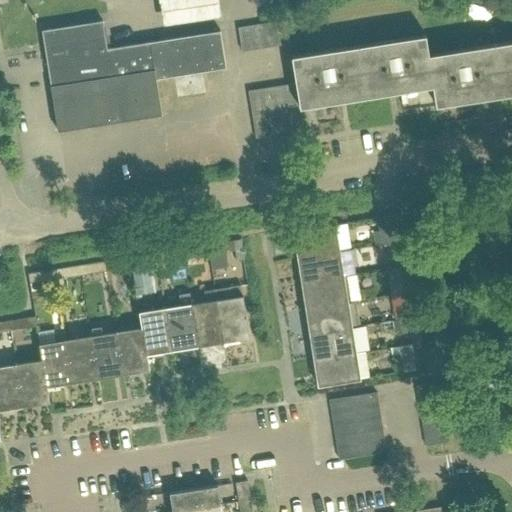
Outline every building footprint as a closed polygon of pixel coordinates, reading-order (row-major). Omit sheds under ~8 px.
[(216,0),(157,0),(162,26),(219,18),(216,0)] [(273,21),(277,44),(289,42),(288,39),(285,19),(282,19),(273,21)] [(106,48),(102,23),(102,20),(41,30),(57,130),(160,113),(155,78),(226,66),(220,29),(106,48)] [(265,46),(277,44),(273,21),(261,23),(265,46)] [(253,48),(265,46),(261,23),(260,23),(249,25),(253,48)] [(241,50),(253,48),(249,25),(237,27),(241,50)] [(393,91),(432,84),(427,53),(428,53),(425,33),(358,44),(366,95),(393,91)] [(502,94),(511,92),(511,39),(494,42),(502,94)] [(475,98),(481,97),(502,94),(494,42),(428,53),(427,53),(432,84),(435,104),(469,99),(475,98)] [(358,44),(291,54),(295,82),(299,106),(334,100),(339,99),(366,95),(358,44)] [(287,108),(299,106),(295,82),(283,84),(287,108)] [(275,109),(287,108),(283,84),(271,86),(275,109)] [(263,111),(275,109),(271,86),(260,88),(263,111)] [(251,113),(263,111),(260,88),(248,90),(251,113)] [(287,108),(291,131),(303,129),(299,106),(287,108)] [(279,133),(291,131),(287,108),(275,109),(279,133)] [(267,135),(279,133),(275,109),(263,111),(267,135)] [(255,137),(267,135),(263,111),(251,113),(255,137)] [(395,240),(405,239),(401,213),(391,214),(395,240)] [(297,256),(340,249),(335,223),(293,230),(297,256)] [(235,249),(234,240),(207,244),(209,253),(235,249)] [(182,248),(184,258),(201,255),(199,245),(182,248)] [(400,266),(409,264),(406,247),(397,248),(400,266)] [(165,261),(184,258),(182,248),(163,251),(165,261)] [(301,282),(344,275),(340,249),(297,256),(301,282)] [(150,263),(148,254),(131,256),(132,266),(150,263)] [(114,269),(132,266),(131,256),(112,259),(114,269)] [(80,265),(81,274),(99,271),(97,262),(80,265)] [(409,264),(400,266),(403,284),(412,283),(409,264)] [(63,277),(81,274),(80,265),(61,268),(63,277)] [(30,283),(48,280),(46,270),(28,273),(30,283)] [(344,275),(301,282),(305,307),(348,300),(344,275)] [(231,295),(216,298),(223,341),(249,337),(242,294),(241,284),(229,286),(231,295)] [(205,300),(190,302),(197,345),(223,341),(216,298),(214,288),(203,290),(205,300)] [(165,306),(172,349),(197,345),(190,302),(189,292),(180,293),(182,303),(165,306)] [(408,317),(417,316),(414,297),(405,299),(408,317)] [(309,333),(352,326),(348,300),(305,307),(309,333)] [(147,353),(172,349),(165,306),(139,310),(141,326),(142,326),(146,353),(147,353)] [(19,328),(37,325),(35,316),(17,319),(19,328)] [(417,316),(408,317),(411,335),(420,334),(417,316)] [(149,369),(147,353),(146,353),(142,326),(141,326),(116,330),(123,373),(149,369)] [(313,358),(356,352),(352,326),(309,333),(313,358)] [(97,377),(123,373),(116,330),(91,334),(97,377)] [(55,340),(39,343),(41,358),(42,358),(46,385),(47,385),(72,381),(65,338),(64,332),(54,333),(55,340)] [(72,381),(97,377),(91,334),(65,338),(72,381)] [(416,369),(425,367),(423,349),(413,350),(416,368),(416,369)] [(356,352),(313,358),(317,384),(317,385),(360,378),(360,377),(356,352)] [(49,401),(47,385),(46,385),(42,358),(41,358),(16,362),(23,405),(49,401)] [(0,409),(23,405),(16,362),(0,365),(0,409)] [(418,397),(441,393),(440,381),(416,385),(418,397)] [(354,407),(378,403),(376,391),(353,395),(354,407)] [(420,409),(443,405),(441,393),(418,397),(420,409)] [(331,411),(354,407),(353,395),(329,399),(331,411)] [(356,419),(380,415),(378,403),(354,407),(356,419)] [(421,421),(445,417),(443,405),(420,409),(421,421)] [(333,423),(356,419),(354,407),(331,411),(333,423)] [(358,431),(382,427),(380,415),(356,419),(358,431)] [(423,433),(447,429),(445,417),(421,421),(423,433)] [(335,435),(358,431),(356,419),(333,423),(335,435)] [(360,443),(384,439),(382,427),(358,431),(360,443)] [(447,429),(423,433),(425,445),(449,441),(447,429)] [(337,446),(360,443),(358,431),(335,435),(337,446)] [(360,443),(362,455),(386,451),(384,439),(360,443)] [(339,458),(362,455),(360,443),(337,446),(339,458)] [(238,500),(250,498),(247,479),(235,481),(238,500)] [(172,511),(220,503),(217,484),(169,492),(172,511)] [(250,498),(238,500),(239,511),(245,511),(252,511),(250,498)] [(172,511),(221,511),(220,503),(172,511)]
